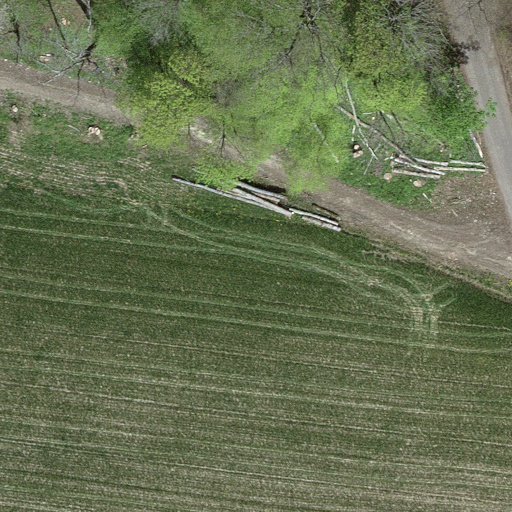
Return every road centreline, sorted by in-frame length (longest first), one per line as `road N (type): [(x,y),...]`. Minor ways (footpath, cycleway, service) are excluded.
road 1 (track): [(511,248),(449,232),(206,131),(0,80)]
road 2 (unclassified): [(511,183),(453,0)]
